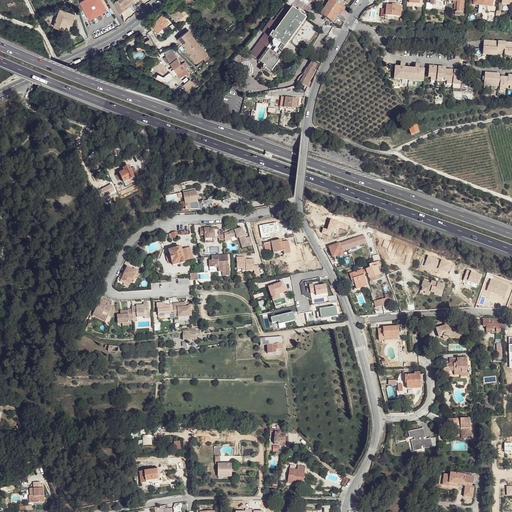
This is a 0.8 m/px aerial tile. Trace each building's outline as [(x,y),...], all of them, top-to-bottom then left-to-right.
[(107,10),(101,0),(83,0),(80,2),(89,20),(96,16),(101,14),(107,10)] [(117,0),(114,3),(117,9),(120,14),(125,10),(123,7),(130,2),(132,0),(117,0)] [(305,0),(310,3),(312,0),(313,0),(317,3),(319,0),(320,0),(324,3),(320,7),(324,10),(330,3),(327,0),(305,0)] [(463,0),(452,0),(452,1),(457,1),(456,12),(462,12),(463,0)] [(130,2),(123,7),(125,10),(132,4),(130,2)] [(335,6),(330,3),(324,10),(321,15),(333,22),(338,15),(341,16),(344,11),(336,5),(335,6)] [(290,6),(288,5),(281,9),(277,17),(282,20),(290,8),(289,7),(290,6)] [(397,7),(386,6),(386,9),(386,16),(400,17),(401,6),(397,6),(397,7)] [(296,12),(290,8),(282,20),(274,33),(289,43),(305,18),(297,13),(296,12)] [(384,9),(378,8),(378,16),(384,17),(386,17),(386,16),(386,9),(384,9)] [(75,15),(60,9),(54,26),(64,29),(65,26),(69,23),(71,24),(75,15)] [(182,24),(191,18),(186,11),(182,14),(178,10),(172,15),(177,22),(179,21),(182,24)] [(169,22),(162,16),(151,25),(157,32),(169,22)] [(271,26),(269,30),(274,33),(282,20),(277,17),(274,23),(271,26)] [(271,26),(268,24),(263,33),(265,35),(269,30),(271,26)] [(274,33),(269,30),(265,35),(251,57),(260,63),(259,64),(273,72),(287,52),(293,56),(298,49),(289,43),(274,33)] [(209,55),(189,31),(178,40),(198,64),(209,55)] [(511,43),(483,40),(483,47),(511,49),(511,43)] [(511,49),(483,47),(482,54),(511,56),(511,49)] [(172,50),(164,55),(172,67),(169,69),(173,75),(176,74),(179,78),(180,77),(180,78),(182,77),(182,76),(185,74),(187,76),(189,74),(186,68),(188,67),(184,61),(181,63),(180,62),(184,60),(176,51),(174,52),(172,50)] [(319,63),(312,60),(307,70),(310,71),(312,68),(315,70),(319,63)] [(405,68),(405,64),(401,64),(401,67),(395,67),(394,79),(424,82),(425,69),(420,69),(420,65),(416,65),(416,69),(405,68)] [(431,81),(436,81),(437,67),(430,66),(429,77),(432,77),(431,81)] [(442,78),(445,79),(445,81),(448,81),(447,84),(452,84),(453,70),(446,69),(446,67),(439,67),(438,81),(442,81),(442,78)] [(305,75),(303,78),(300,84),(305,87),(303,89),(307,90),(306,92),(309,94),(311,87),(308,85),(312,78),(316,70),(315,70),(312,68),(310,71),(307,70),(306,69),(303,74),(305,75)] [(458,85),(458,82),(462,82),(462,75),(466,75),(466,71),(455,70),(454,84),(458,85)] [(498,73),(484,72),(483,76),(483,80),(482,85),(497,86),(498,73)] [(511,89),(511,74),(507,74),(507,77),(500,77),(499,88),(506,89),(506,86),(509,86),(509,89),(511,89)] [(189,79),(182,86),(188,92),(195,86),(189,79)] [(202,94),(201,93),(195,100),(193,103),(194,104),(202,94)] [(297,99),(287,97),(286,102),(285,107),(296,109),(297,99)] [(418,126),(410,129),(412,134),(419,132),(418,126)] [(136,132),(138,137),(142,135),(146,133),(144,129),(136,132)] [(125,171),(120,173),(124,182),(130,179),(134,177),(129,167),(124,169),(125,171)] [(196,191),(184,194),(187,206),(190,206),(190,203),(198,202),(196,191)] [(328,228),(323,227),(321,233),(331,236),(333,231),(338,233),(340,228),(347,230),(349,225),(331,219),(328,228)] [(241,227),(229,231),(231,237),(235,236),(236,237),(239,237),(242,247),(252,244),(249,236),(245,238),(241,227)] [(219,228),(201,229),(201,235),(205,235),(205,238),(215,238),(215,237),(219,237),(219,240),(223,240),(223,231),(219,231),(219,228)] [(346,241),(340,244),(341,249),(342,250),(366,242),(364,235),(363,235),(362,236),(359,236),(356,237),(346,241)] [(405,246),(385,239),(383,246),(388,248),(387,252),(395,255),(393,260),(404,263),(407,255),(402,254),(405,246)] [(274,240),(264,242),(266,252),(273,250),(272,242),(274,241),(274,240)] [(274,241),(272,242),(273,250),(274,253),(283,251),(284,251),(282,242),(281,240),(274,241)] [(288,241),(282,242),(284,251),(283,251),(284,254),(290,253),(288,241)] [(340,244),(329,247),(333,256),(338,255),(338,257),(343,255),(342,250),(341,249),(340,244)] [(181,248),(169,251),(170,254),(172,262),(173,265),(181,263),(185,262),(185,261),(182,250),(181,248)] [(190,248),(182,250),(185,261),(193,259),(190,248)] [(229,272),(229,267),(229,265),(228,264),(227,255),(224,255),(212,255),(212,259),(208,260),(209,267),(214,267),(217,265),(218,266),(219,271),(222,271),(223,273),(229,272)] [(452,264),(428,255),(424,266),(438,271),(439,269),(448,273),(452,264)] [(259,265),(255,266),(255,265),(255,259),(246,260),(243,260),(243,257),(237,257),(237,266),(238,268),(242,268),(242,271),(255,270),(255,274),(259,274),(259,265)] [(382,269),(380,269),(379,265),(382,264),(381,260),(377,261),(378,262),(376,263),(371,263),(371,264),(369,265),(369,266),(367,266),(367,268),(365,269),(370,280),(380,277),(379,274),(382,273),(382,269)] [(122,279),(128,282),(130,283),(132,278),(136,271),(134,270),(128,267),(122,279)] [(364,275),(362,269),(349,274),(351,279),(353,279),(364,275)] [(481,275),(467,270),(463,281),(469,283),(470,281),(478,284),(481,275)] [(368,285),(364,275),(353,279),(356,289),(368,285)] [(433,282),(423,279),(419,292),(423,293),(424,292),(425,289),(422,288),(424,282),(432,285),(433,282)] [(509,286),(491,279),(487,291),(505,298),(509,286)] [(444,286),(433,282),(432,285),(424,282),(422,288),(425,289),(424,292),(429,293),(430,292),(433,293),(433,295),(440,297),(444,286)] [(282,283),(269,287),(275,306),(285,303),(283,294),(286,293),(282,283)] [(328,292),(327,283),(316,285),(315,283),(310,284),(311,293),(316,293),(316,294),(328,292)] [(106,301),(101,299),(94,312),(102,316),(103,315),(108,317),(109,316),(113,318),(115,308),(109,304),(106,303),(106,301)] [(157,307),(158,307),(159,316),(165,316),(165,315),(165,314),(170,314),(170,315),(170,318),(174,318),(174,317),(173,305),(166,305),(165,302),(157,302),(157,307)] [(149,318),(149,315),(148,303),(144,303),(144,305),(136,305),(137,307),(132,307),(132,309),(133,317),(133,320),(138,319),(138,317),(144,317),(145,319),(149,318)] [(178,317),(191,316),(191,307),(186,307),(185,306),(183,306),(183,304),(185,303),(177,303),(177,305),(173,305),(174,317),(178,317)] [(336,306),(320,308),(321,317),(338,315),(336,306)] [(118,315),(118,320),(118,323),(123,323),(124,326),(130,325),(130,320),(133,320),(133,317),(132,309),(129,310),(129,311),(129,312),(125,312),(125,313),(121,313),(122,315),(118,315)] [(293,311),(271,316),(272,322),(278,321),(279,323),(295,319),(293,311)] [(484,327),(485,326),(486,329),(491,329),(491,332),(500,332),(500,320),(499,320),(499,319),(483,319),(483,324),(483,326),(484,327)] [(445,325),(436,328),(439,337),(442,336),(442,335),(443,333),(446,333),(448,335),(449,337),(459,338),(461,326),(449,324),(448,326),(445,325)] [(383,328),(376,329),(379,340),(385,339),(385,336),(398,335),(400,334),(399,332),(399,325),(383,327),(383,328)] [(197,331),(183,332),(183,340),(197,340),(197,331)] [(281,337),(259,339),(261,346),(267,345),(268,353),(276,352),(276,350),(282,350),(281,337)] [(467,358),(449,358),(449,363),(446,364),(446,367),(445,367),(444,368),(444,369),(443,371),(444,372),(446,374),(448,373),(450,372),(450,371),(456,370),(457,375),(461,374),(461,372),(467,372),(467,358)] [(415,374),(405,375),(405,382),(407,382),(408,388),(413,387),(413,386),(420,386),(420,372),(415,373),(415,374)] [(458,419),(448,420),(449,429),(458,428),(458,429),(461,429),(464,429),(465,433),(471,433),(470,418),(460,419),(461,421),(458,421),(458,419)] [(281,430),(275,429),(275,433),(276,433),(274,442),(276,444),(278,444),(279,444),(280,442),(280,440),(286,441),(287,437),(285,436),(286,433),(281,432),(281,430)] [(424,429),(409,431),(410,437),(414,437),(415,440),(413,440),(415,450),(421,449),(421,446),(424,446),(425,448),(432,447),(430,439),(423,439),(423,438),(425,437),(424,429)] [(464,429),(461,429),(461,438),(472,438),(471,433),(465,433),(464,429)] [(220,464),(219,464),(218,477),(230,478),(231,465),(220,464)] [(304,468),(296,467),(296,471),(288,470),(287,484),(296,485),(297,483),(301,484),(304,468)] [(157,469),(139,472),(140,476),(141,483),(146,482),(146,481),(158,479),(157,469)] [(474,475),(451,472),(450,475),(444,474),(443,484),(458,487),(459,484),(466,485),(464,496),(472,497),(474,488),(472,488),(472,484),(473,484),(474,475)] [(46,500),(45,494),(44,486),(36,487),(35,487),(35,494),(32,494),(32,501),(46,500)]
